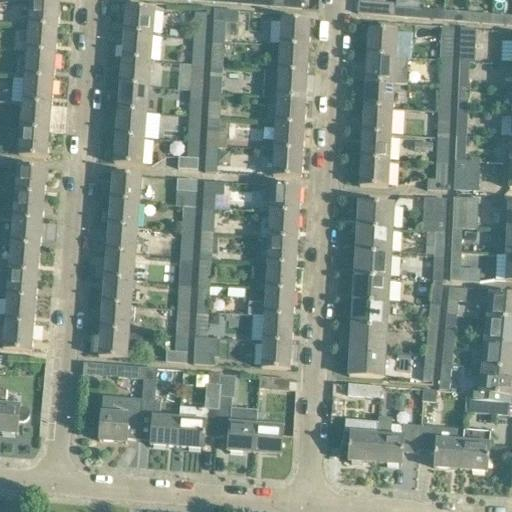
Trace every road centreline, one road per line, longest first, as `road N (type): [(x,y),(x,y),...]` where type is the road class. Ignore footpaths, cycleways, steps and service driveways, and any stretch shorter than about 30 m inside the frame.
road 1 (residential): [(310,509),(343,0)]
road 2 (residential): [(60,487),(98,0)]
road 3 (residential): [(310,509),(60,487)]
